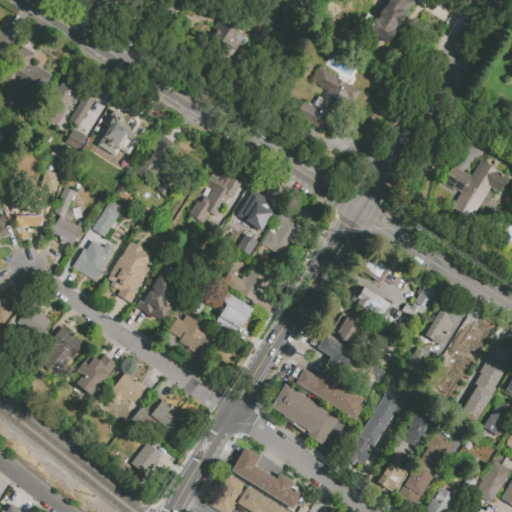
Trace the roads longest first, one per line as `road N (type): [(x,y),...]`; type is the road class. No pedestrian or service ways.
road 1 (residential): [(361,209),(26,0)]
road 2 (tertiary): [(174,511),(361,209)]
road 3 (residential): [(234,413),(32,270)]
road 4 (residential): [(361,209),(485,0)]
road 5 (tertiary): [(511,303),(361,209)]
road 6 (residential): [(370,511),(234,413)]
